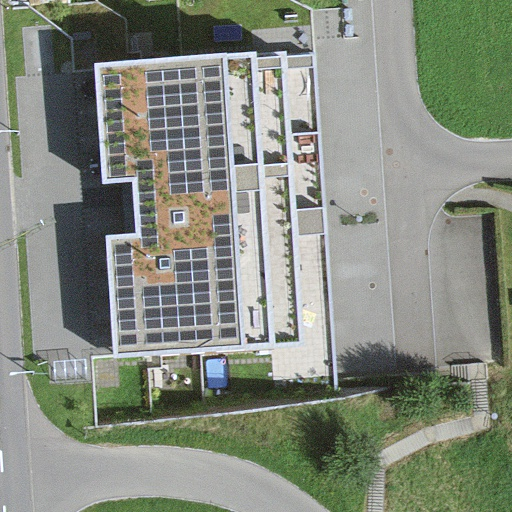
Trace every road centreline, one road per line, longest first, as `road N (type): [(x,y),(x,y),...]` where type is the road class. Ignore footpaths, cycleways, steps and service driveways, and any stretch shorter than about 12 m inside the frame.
road 1 (residential): [(0,477),(192,473),(245,485),(291,511)]
road 2 (residential): [(394,0),(406,162),(511,160)]
